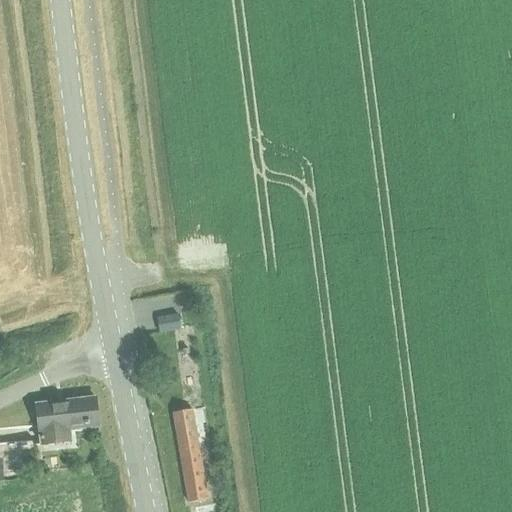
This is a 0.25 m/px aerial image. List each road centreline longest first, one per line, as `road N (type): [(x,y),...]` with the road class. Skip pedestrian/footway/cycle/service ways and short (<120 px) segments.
road 1 (secondary): [(114,351),(60,0)]
road 2 (secondary): [(148,511),(114,351)]
road 3 (unclassified): [(0,403),(114,351)]
